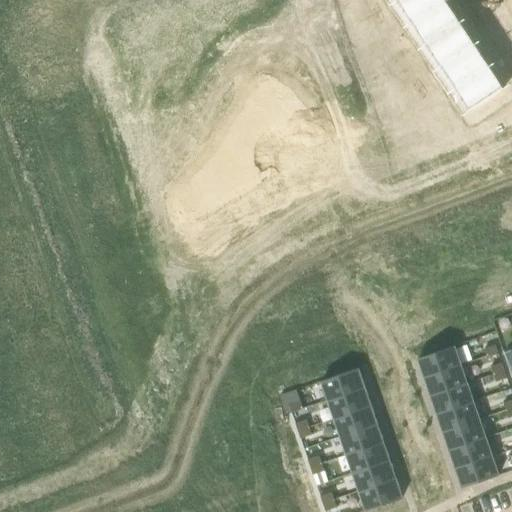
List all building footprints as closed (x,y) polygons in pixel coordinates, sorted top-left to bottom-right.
[(447,0),(394,0),(440,69),(432,74),(447,96),(455,91),(470,114),(507,89),(447,0)] [(454,346),(418,359),(424,378),(461,366),(454,346)] [(495,346),(484,349),(486,357),(498,353),(495,346)] [(511,349),(503,354),(511,379),(511,349)] [(501,364),(490,368),(492,375),(504,371),(501,364)] [(461,366),(424,378),(430,396),(467,384),(461,366)] [(358,369),(321,382),(328,401),(364,388),(358,369)] [(504,371),(492,375),(495,383),(507,379),(504,371)] [(467,384),(430,396),(437,415),(473,402),(467,384)] [(364,388),(328,401),(334,419),(371,407),(364,388)] [(511,400),(502,404),(505,412),(511,409),(511,400)] [(300,402),(288,406),(291,413),(303,409),(300,402)] [(473,402),(437,415),(443,433),(479,420),(473,402)] [(371,407),(334,419),(340,437),(377,425),(371,407)] [(306,420),(295,424),(297,432),(309,428),(306,420)] [(479,420),(443,433),(449,451),(486,438),(479,420)] [(377,425),(340,437),(346,455),(383,443),(377,425)] [(309,428),(297,432),(300,439),(311,435),(309,428)] [(486,438),(449,451),(455,469),(492,456),(486,438)] [(383,443),(346,455),(353,474),(389,461),(383,443)] [(319,456),(307,460),(310,468),(321,464),(319,456)] [(492,456),(455,469),(462,488),(499,476),(492,456)] [(389,461),(353,474),(359,492),(396,479),(389,461)] [(321,464),(310,468),(312,476),(324,472),(321,464)] [(396,479),(359,492),(365,511),(402,498),(396,479)] [(331,493),(320,497),(322,504),(334,500),(331,493)] [(334,500),(322,504),(325,511),(336,508),(334,500)]
